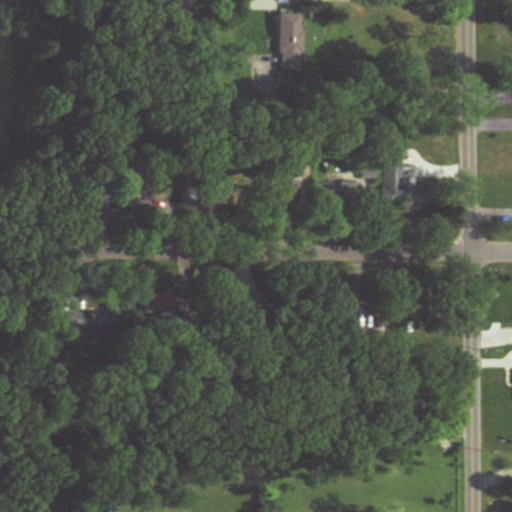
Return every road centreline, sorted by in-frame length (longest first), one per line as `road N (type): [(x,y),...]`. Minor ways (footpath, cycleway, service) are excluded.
road 1 (residential): [(467,0),(472,511)]
road 2 (residential): [(511,249),(119,252)]
